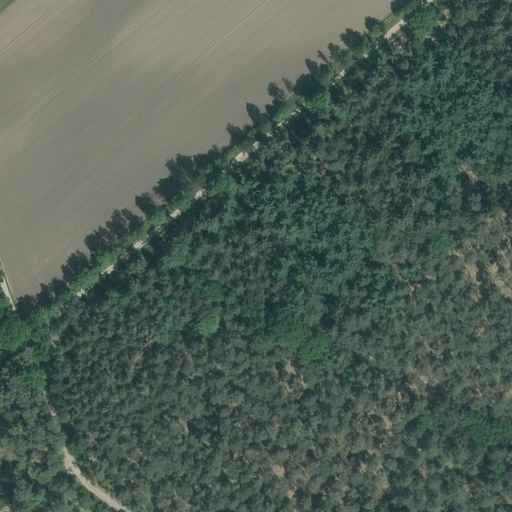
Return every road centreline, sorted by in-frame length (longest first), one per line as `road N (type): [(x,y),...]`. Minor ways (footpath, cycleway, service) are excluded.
road 1 (track): [(20,341),(424,0)]
road 2 (track): [(20,341),(64,473),(120,506)]
